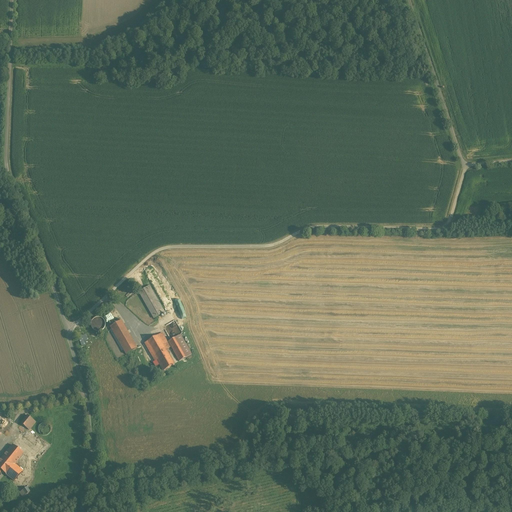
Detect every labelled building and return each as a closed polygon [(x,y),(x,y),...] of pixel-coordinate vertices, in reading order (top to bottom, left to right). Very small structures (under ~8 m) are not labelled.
[(155,258),(151,260),(167,288),(171,286),(155,258)] [(149,286),(139,292),(154,318),(164,313),(149,286)] [(102,320),(101,319),(99,318),(97,319),(95,319),(94,321),(93,322),(93,324),(93,327),(95,329),(97,330),(99,330),(100,330),(102,329),(103,328),(104,327),(104,325),(104,323),(104,321),(102,320)] [(136,348),(121,321),(110,327),(126,354),(136,348)] [(162,333),(145,343),(155,361),(157,360),(163,371),(174,365),(166,350),(170,347),(162,333)] [(191,355),(180,335),(176,337),(187,357),(191,355)] [(176,337),(168,342),(169,344),(179,362),(182,360),(187,357),(176,337)] [(27,415),(21,423),(29,430),(35,422),(27,415)] [(50,432),(50,429),(50,427),(49,425),(46,423),(44,423),(42,424),(40,425),(38,427),(38,429),(38,432),(40,434),(42,435),(44,436),(47,435),(49,434),(50,432)] [(12,445),(0,460),(0,469),(1,471),(14,481),(23,471),(14,464),(23,454),(12,445)] [(27,487),(19,492),(22,497),(30,492),(27,487)]
